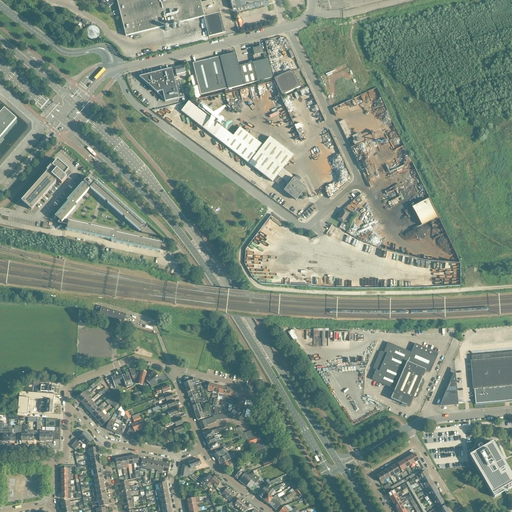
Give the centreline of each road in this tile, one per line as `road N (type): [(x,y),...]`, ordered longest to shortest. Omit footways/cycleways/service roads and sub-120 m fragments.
road 1 (unclassified): [(116,70),(136,106),(306,226),(356,176),(287,26)]
road 2 (secondary): [(63,120),(152,200),(194,252),(326,474)]
road 3 (secondary): [(338,463),(190,232),(76,106)]
road 4 (track): [(273,206),(240,255),(261,287),(349,293),(511,286)]
road 5 (unclassified): [(116,70),(287,26)]
road 6 (unclassified): [(116,70),(106,50),(62,51),(0,5)]
road 7 (residential): [(66,403),(74,381),(136,357),(170,366)]
